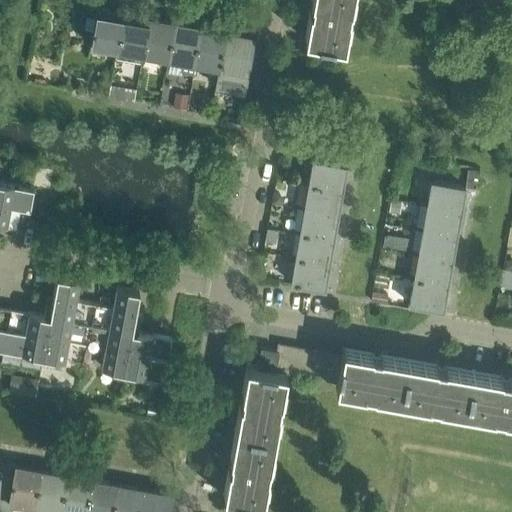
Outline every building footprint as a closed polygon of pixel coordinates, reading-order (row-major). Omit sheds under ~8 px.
[(353,0),(311,0),(305,39),(345,46),(353,0)] [(117,50),(124,13),(98,8),(91,45),(117,50)] [(149,17),(124,13),(117,50),(142,54),(149,17)] [(149,17),(142,54),(167,59),(174,22),(149,17)] [(200,27),(174,22),(167,59),(170,60),(168,72),(180,74),(181,71),(191,73),(193,64),(200,27)] [(225,31),(200,27),(193,64),(218,68),(225,31)] [(253,37),(225,31),(218,68),(215,86),(243,92),(253,37)] [(313,158),(308,184),(341,190),(346,164),(313,158)] [(431,179),(426,205),(460,211),(464,185),(431,179)] [(0,222),(27,228),(34,187),(0,180),(0,222)] [(337,214),(341,190),(308,184),(304,208),(337,214)] [(455,235),(460,211),(426,205),(422,229),(455,235)] [(304,208),(300,233),(332,238),(337,214),(304,208)] [(422,229),(417,254),(451,260),(455,235),(422,229)] [(328,262),(332,238),(300,233),(295,256),(328,262)] [(447,284),(451,260),(417,254),(413,278),(447,284)] [(324,288),(328,262),(295,256),(291,282),(324,288)] [(68,340),(87,344),(94,303),(75,299),(79,279),(57,275),(53,295),(48,294),(44,313),(11,307),(3,348),(64,360),(68,340)] [(442,309),(447,284),(413,278),(409,303),(442,309)] [(102,367),(164,379),(172,337),(138,331),(141,311),(136,310),(140,290),(117,286),(113,306),(94,303),(87,344),(106,347),(102,367)] [(11,307),(0,305),(0,347),(3,348),(11,307)] [(278,344),(277,350),(274,369),(287,371),(287,372),(292,346),(278,344)] [(292,346),(287,372),(299,374),(303,348),(292,346)] [(258,366),(274,369),(277,350),(262,348),(258,366)] [(316,351),(303,348),(299,374),(311,376),(316,351)] [(335,388),(401,400),(409,360),(343,348),(341,355),(337,381),(335,388)] [(316,351),(311,376),(324,378),(329,353),(316,351)] [(341,355),(329,353),(324,378),(337,381),(341,355)] [(473,372),(409,360),(401,400),(466,411),(473,372)] [(247,364),(235,431),(275,438),(287,371),(274,369),(258,366),(247,364)] [(466,411),(511,419),(511,378),(473,372),(466,411)] [(263,503),(275,438),(235,431),(223,495),(263,503)] [(2,474),(0,483),(0,511),(7,511),(10,502),(35,507),(42,469),(16,465),(13,476),(2,474)] [(42,469),(35,507),(61,511),(67,474),(42,469)] [(67,474),(61,511),(63,511),(87,511),(93,479),(67,474)] [(93,479),(87,511),(113,511),(118,483),(93,479)] [(118,483),(113,511),(139,511),(144,488),(118,483)] [(139,511),(167,511),(171,495),(171,493),(144,488),(139,511)]
